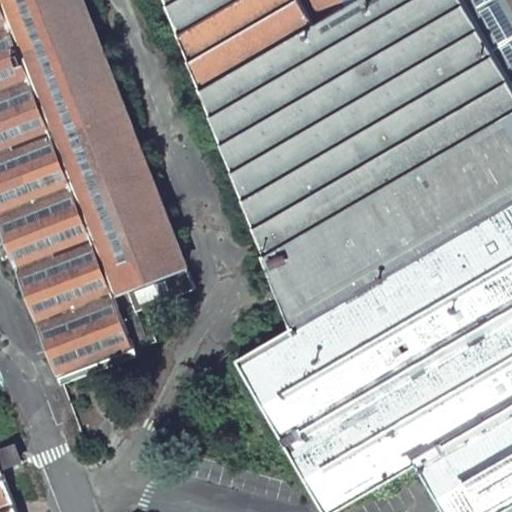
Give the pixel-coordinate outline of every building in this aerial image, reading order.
[(0,0),(0,219),(62,379),(158,341),(145,309),(197,289),(84,0),(0,0)] [(165,0),(292,329),(237,362),(325,511),(338,511),(419,467),(445,511),(511,511),(511,86),(461,0),(359,0),(317,25),(301,0),(165,0)] [(301,0),(317,25),(359,0),(301,0)] [(511,0),(461,0),(511,86),(511,0)] [(0,511),(18,511),(2,469),(20,462),(13,445),(0,450),(0,511)]
